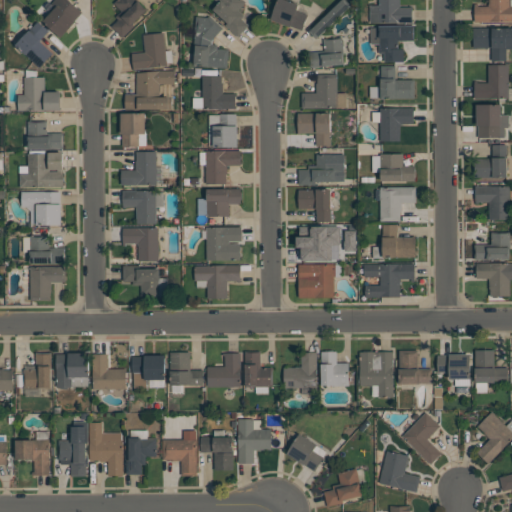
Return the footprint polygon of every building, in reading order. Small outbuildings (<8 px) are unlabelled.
[(61,37),(43,21),(50,13),(56,7),(51,3),(53,0),(69,0),(83,12),(74,21),(75,22),(61,37)] [(138,0),(147,9),(133,23),(135,26),(123,38),(111,26),(118,19),(115,16),(121,11),(114,3),(117,0),(138,0)] [(244,0),(246,2),(238,10),(244,16),(242,18),(248,25),(238,36),(226,25),(228,23),(213,9),(219,3),(215,0),(244,0)] [(302,30),(291,26),(290,27),(271,19),(277,0),(289,0),(299,4),(297,10),(308,14),(302,30)] [(317,39),(310,31),(341,0),(346,0),(351,5),(317,39)] [(412,22),(370,22),(370,5),(379,5),(379,0),(400,0),(400,7),(412,7),(412,22)] [(511,21),(475,22),(474,3),(478,3),(478,6),(488,6),(488,3),(489,3),(489,0),(509,0),(510,6),(511,6),(511,21)] [(208,17),(210,15),(223,28),(213,38),(213,44),(218,44),(217,48),(229,49),(228,68),(209,66),(209,67),(194,66),(195,47),(193,47),(196,16),(208,17)] [(16,45),(38,21),(49,31),(39,40),(53,53),(40,67),(16,45)] [(370,27),(379,27),(379,25),(414,25),(414,40),(398,40),(398,49),(404,48),(404,61),(384,61),(384,53),(379,53),(379,44),(370,44),(370,27)] [(473,47),(473,27),(511,27),(511,48),(506,48),(506,60),(491,60),(491,47),(473,47)] [(167,66),(134,69),(132,53),(145,52),(143,34),(163,32),(167,66)] [(308,52),(324,50),(323,38),(342,36),(345,64),(310,68),(308,52)] [(508,64),(508,98),(474,98),(474,81),(477,81),(477,82),(488,82),(488,64),(508,64)] [(381,65),(395,65),(395,78),(396,78),(396,79),(414,79),(414,98),(396,98),(396,99),(381,99),(381,78),(381,65)] [(125,94),(136,94),(136,70),(175,70),(175,72),(180,72),(180,82),(175,82),(175,84),(160,84),(160,96),(172,96),(172,109),(125,109),(125,94)] [(347,107),(302,108),(302,93),(316,92),(316,83),(317,83),(317,74),(337,74),(337,92),(347,92),(347,107)] [(202,108),(202,75),(222,75),(222,82),(223,82),(223,93),(236,93),(236,108),(202,108)] [(60,110),(26,110),(18,110),(18,94),(24,94),(24,77),(45,77),(45,91),(60,91),(60,110)] [(478,137),(478,125),(476,125),(476,104),(501,104),(501,115),(509,115),(509,127),(504,127),(504,137),(478,137)] [(414,108),(414,123),(400,123),(400,141),(380,141),(380,107),(414,108)] [(145,113),(145,134),(139,134),(139,146),(122,146),(122,134),(121,134),(121,113),(145,113)] [(238,147),(214,147),(214,125),(220,125),(220,113),(236,113),(236,125),(238,125),(238,147)] [(331,113),(331,145),(316,145),(316,132),(301,132),(301,134),(298,134),(298,113),(331,113)] [(28,149),(28,121),(47,121),(47,132),(64,132),(64,148),(51,148),(51,149),(28,149)] [(507,177),(475,177),(475,158),(492,158),(492,144),(507,144),(507,177)] [(241,165),(227,165),(227,174),(226,174),(226,184),(206,184),(206,150),(241,150),(241,165)] [(121,185),(121,169),(135,169),(135,160),(136,160),(136,151),(156,151),(157,184),(121,185)] [(19,187),(19,172),(28,172),(28,153),(49,153),(49,152),(63,152),(63,167),(64,167),(64,187),(19,187)] [(415,165),(415,181),(381,181),(381,170),(380,170),(380,153),(403,153),(403,165),(415,165)] [(299,169),(308,169),(308,163),(316,163),(316,154),(344,154),(344,181),(314,181),(314,184),(299,184),(299,169)] [(509,186),(509,219),(489,219),(489,202),(476,202),(476,186),(509,186)] [(380,221),(380,187),(416,187),(416,202),(402,202),(402,211),(400,211),(400,221),(380,221)] [(229,216),(207,216),(207,188),(241,188),(241,192),(242,192),(242,199),(241,199),(241,203),(229,203),(229,216)] [(331,189),(331,222),(316,222),(316,208),(298,208),(298,189),(331,189)] [(164,192),(164,206),(156,206),(156,223),(136,223),(136,206),(125,206),(125,208),(123,208),(123,190),(156,190),(156,192),(164,192)] [(61,225),(37,225),(37,206),(22,206),(22,191),(60,191),(60,204),(61,204),(61,225)] [(415,257),(384,257),(384,258),(373,258),(373,246),(383,246),(383,224),(398,224),(398,237),(412,237),(412,236),(415,236),(415,257)] [(207,260),(206,227),(242,226),(242,241),(229,241),(229,243),(240,243),(241,260),(207,260)] [(340,226),(340,244),(339,244),(339,259),(332,259),(332,260),(301,260),(301,247),(297,247),(297,236),(311,236),(311,228),(312,228),(312,226),(340,226)] [(158,227),(158,261),(138,261),(138,243),(126,243),(126,246),(123,246),(123,227),(158,227)] [(345,230),(345,251),(357,251),(356,230),(345,230)] [(510,232),(510,259),(475,259),(475,244),(491,244),(491,232),(510,232)] [(66,263),(30,264),(30,235),(50,235),(50,247),(66,247),(66,263)] [(477,278),(476,263),(511,262),(511,279),(510,279),(510,296),(490,296),(490,288),(489,288),(489,278),(477,278)] [(365,285),(380,285),(380,276),(364,276),(364,263),(414,263),(415,282),(411,282),(411,279),(400,279),(400,297),(365,297),(365,285)] [(299,297),(299,264),(334,264),(334,297),(299,297)] [(141,296),(141,285),(133,285),(133,281),(123,281),(123,265),(140,265),(140,268),(160,268),(160,277),(168,277),(168,295),(158,295),(158,296),(141,296)] [(241,265),(241,280),(227,280),(227,299),(207,298),(207,281),(195,280),(195,265),(207,265),(241,265)] [(30,300),(30,266),(66,266),(66,282),(52,282),(52,290),(50,290),(50,300),(30,300)] [(494,349),(494,367),(506,367),(506,382),(487,382),(487,392),(476,392),(476,383),(475,383),(475,350),(494,349)] [(399,383),(399,350),(418,350),(418,368),(430,368),(430,383),(399,383)] [(273,367),(273,386),(255,386),(255,385),(245,385),(245,351),(261,351),(261,367),(273,367)] [(321,385),(321,351),(337,351),(337,362),(349,362),(349,385),(321,385)] [(393,351),(393,397),(378,397),(378,396),(372,396),(372,385),(360,385),(360,351),(393,351)] [(52,352),(52,368),(51,368),(51,388),(39,388),(39,387),(24,387),(24,369),(36,369),(36,352),(52,352)] [(203,370),(203,385),(170,385),(170,352),(190,352),(190,370),(203,370)] [(317,394),(301,394),(301,388),(284,388),(284,367),(302,367),(302,352),(317,352),(317,394)] [(56,353),(68,353),(89,353),(89,377),(88,377),(88,386),(71,386),(71,387),(68,387),(67,388),(61,388),(60,387),(56,387),(56,353)] [(241,386),(208,387),(207,366),(225,366),(225,356),(223,356),(223,353),(241,353),(241,386)] [(126,389),(93,389),(93,354),(108,354),(108,369),(126,368),(126,389)] [(470,386),(455,386),(455,379),(449,379),(449,372),(437,372),(437,355),(449,355),(449,354),(470,354),(470,379),(470,386)] [(166,355),(166,379),(146,379),(146,387),(134,387),(134,372),(133,372),(133,356),(145,356),(145,355),(166,355)] [(0,369),(4,369),(13,369),(13,389),(0,389),(0,369)] [(431,464),(402,436),(426,412),(440,426),(427,439),(442,453),(431,464)] [(477,426),(491,412),(506,426),(511,419),(511,439),(488,463),(477,452),(490,439),(477,426)] [(239,463),(238,419),(254,419),(254,429),(271,429),(272,449),(254,449),(254,463),(239,463)] [(121,433),(121,441),(123,441),(123,475),(108,475),(108,461),(100,461),(100,460),(90,460),(90,422),(102,422),(102,433),(121,433)] [(72,440),(72,426),(86,426),(87,476),(71,476),(71,464),(61,464),(61,459),(59,459),(59,440),(72,440)] [(196,430),(196,439),(197,439),(197,475),(182,475),(181,461),(173,461),(172,460),(163,460),(163,439),(184,439),(184,430),(196,430)] [(287,453),(300,433),(317,444),(313,450),(323,457),(314,471),(287,453)] [(157,437),(156,456),(146,456),(146,464),(142,464),(141,475),(126,474),(126,458),(129,458),(129,437),(157,437)] [(233,437),(233,470),(215,470),(215,452),(201,452),(201,437),(233,437)] [(16,458),(16,440),(33,440),(33,439),(50,439),(50,475),(32,475),(32,472),(34,472),(34,458),(16,458)] [(417,492),(379,483),(387,450),(408,455),(404,473),(420,477),(417,492)] [(328,506),(324,491),(333,489),(333,485),(341,483),(338,473),(356,468),(363,495),(342,500),(343,502),(328,506)] [(499,477),(511,473),(511,488),(503,491),(499,477)]
